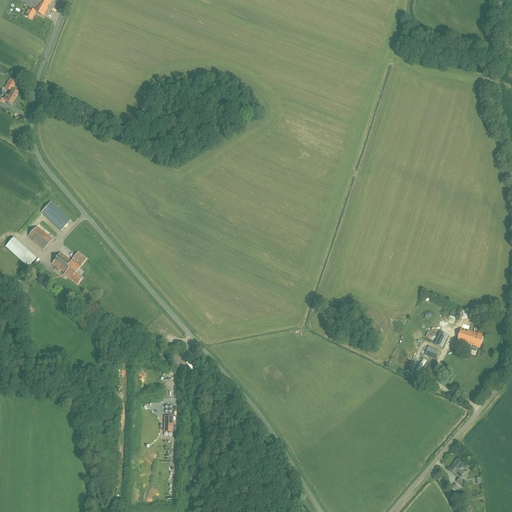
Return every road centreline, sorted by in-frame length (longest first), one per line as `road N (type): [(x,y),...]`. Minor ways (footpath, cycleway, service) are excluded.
road 1 (unclassified): [(320,511),(262,418),(39,157),(33,92),(66,0)]
road 2 (unclassified): [(390,511),(497,388),(511,297)]
road 3 (unclassified): [(511,179),(491,88),(501,0)]
